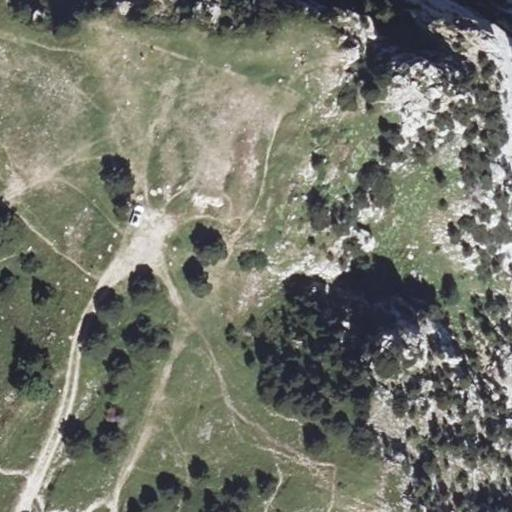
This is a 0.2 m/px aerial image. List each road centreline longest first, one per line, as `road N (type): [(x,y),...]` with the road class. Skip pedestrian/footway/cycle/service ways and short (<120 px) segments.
road 1 (track): [(23,511),(67,411),(81,325),(112,284)]
road 2 (track): [(0,199),(47,176),(72,175),(91,184),(149,246)]
